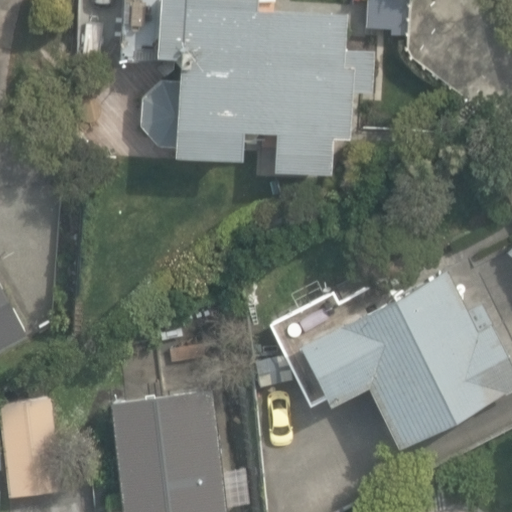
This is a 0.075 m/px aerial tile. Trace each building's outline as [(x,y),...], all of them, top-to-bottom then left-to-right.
[(370,84),(373,42),(338,39),(340,8),(248,1),(247,0),(113,0),(111,43),(146,45),(146,46),(172,48),(170,77),(154,76),(140,92),(138,117),(151,133),(167,134),(166,147),(233,152),(235,124),(273,127),(271,162),(329,166),(331,131),(346,132),(349,83),(370,84)] [(361,369),(391,431),(511,372),(511,362),(476,289),(460,297),(441,258),(293,329),(321,388),(361,369)] [(0,341),(22,330),(0,287),(0,341)] [(101,493),(103,511),(225,511),(224,495),(239,493),(235,458),(220,460),(210,375),(104,387),(116,491),(101,493)] [(0,400),(0,450),(6,494),(60,488),(49,394),(0,400)] [(0,511),(59,511),(59,502),(22,503),(0,503),(0,511)]
